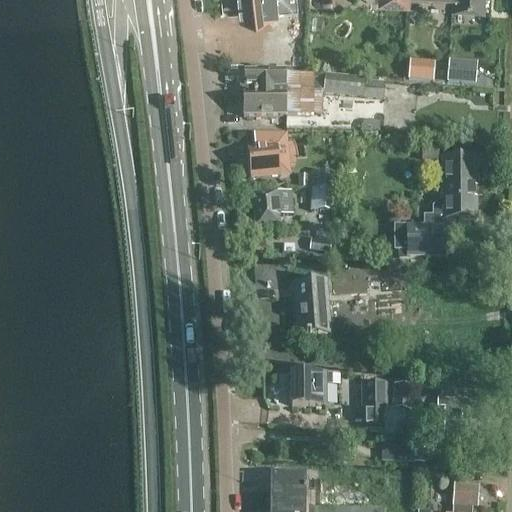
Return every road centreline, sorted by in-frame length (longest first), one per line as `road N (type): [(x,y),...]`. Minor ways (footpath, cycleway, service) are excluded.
road 1 (residential): [(232,511),(234,449),(187,0)]
road 2 (primary): [(190,511),(178,251),(152,0)]
